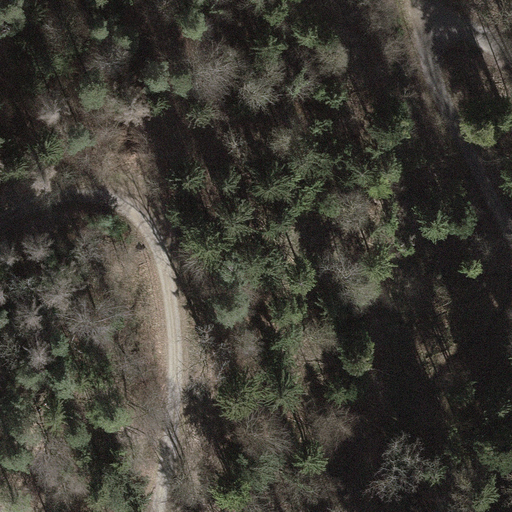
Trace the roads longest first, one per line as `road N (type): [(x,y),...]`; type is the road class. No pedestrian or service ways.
road 1 (track): [(0,218),(31,197),(91,190),(138,205),(160,248),(175,355),(175,435),(162,511)]
road 2 (track): [(416,0),(444,110),(511,228)]
